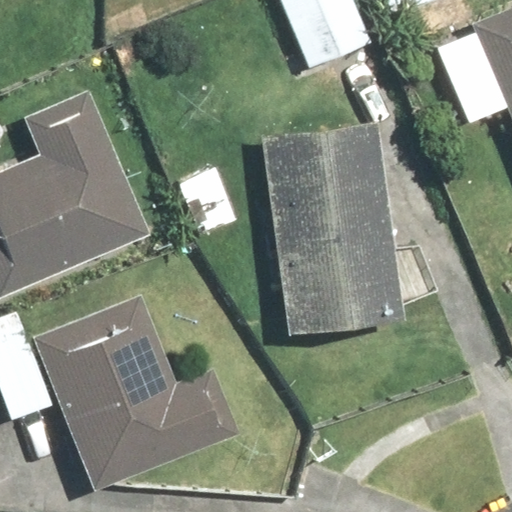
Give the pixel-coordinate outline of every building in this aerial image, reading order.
[(343,0),(268,0),(267,1),(300,79),(366,51),(343,0)] [(370,0),(382,28),(447,0),(370,0)] [(511,12),(416,54),(454,141),(493,124),(511,167),(511,12)] [(0,173),(0,296),(142,234),(77,90),(1,123),(20,165),(0,173)] [(248,145),(257,349),(374,344),(365,139),(248,145)] [(2,312),(0,313),(0,436),(41,419),(75,501),(215,442),(185,372),(155,384),(125,314),(21,358),(2,312)]
